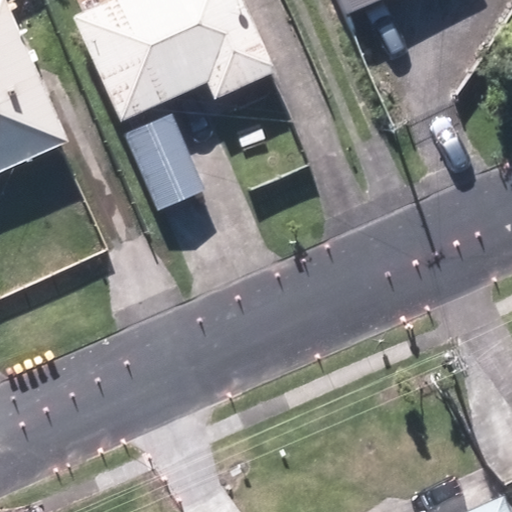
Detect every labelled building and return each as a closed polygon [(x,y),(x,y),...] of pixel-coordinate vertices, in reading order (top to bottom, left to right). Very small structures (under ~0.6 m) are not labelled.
[(13,0),(0,0),(0,171),(76,138),(13,0)] [(248,0),(106,0),(79,12),(126,117),(214,78),(221,96),(280,69),(248,0)] [(344,0),(353,21),(402,0),(344,0)] [(175,112),(131,132),(165,208),(210,188),(175,112)] [(511,511),(511,479),(437,511),(511,511)]
